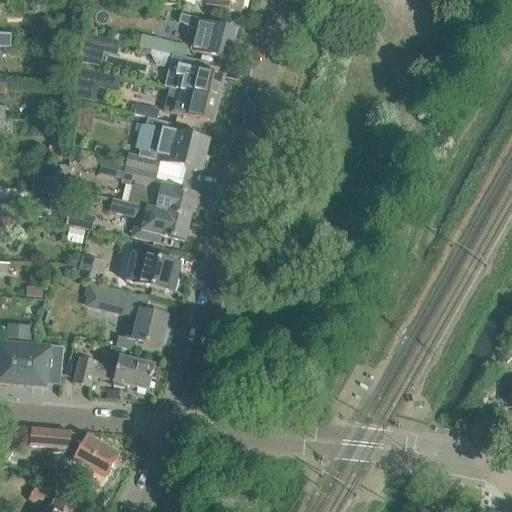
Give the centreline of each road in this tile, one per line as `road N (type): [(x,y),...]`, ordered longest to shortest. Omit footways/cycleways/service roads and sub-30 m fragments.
road 1 (residential): [(163,424),(280,0)]
road 2 (residential): [(163,424),(509,465)]
road 3 (residential): [(0,412),(163,424)]
